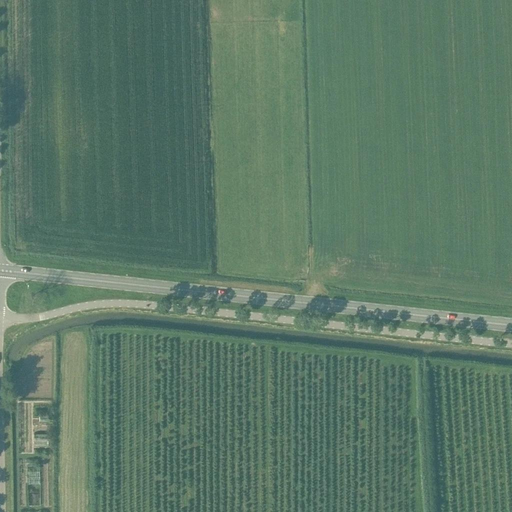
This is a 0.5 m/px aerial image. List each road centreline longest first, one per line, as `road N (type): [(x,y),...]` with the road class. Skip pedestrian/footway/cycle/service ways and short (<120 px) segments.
road 1 (unclassified): [(0,317),(127,303),(511,344)]
road 2 (secondary): [(511,325),(0,270)]
